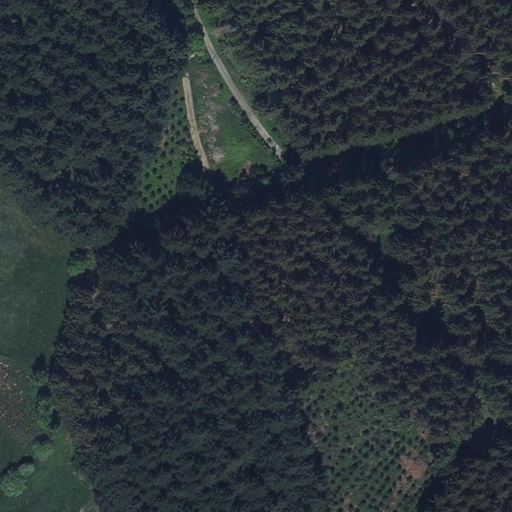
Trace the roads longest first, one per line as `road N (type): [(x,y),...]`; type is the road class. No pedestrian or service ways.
road 1 (track): [(511,445),(285,162),(184,0)]
road 2 (track): [(162,0),(302,511)]
